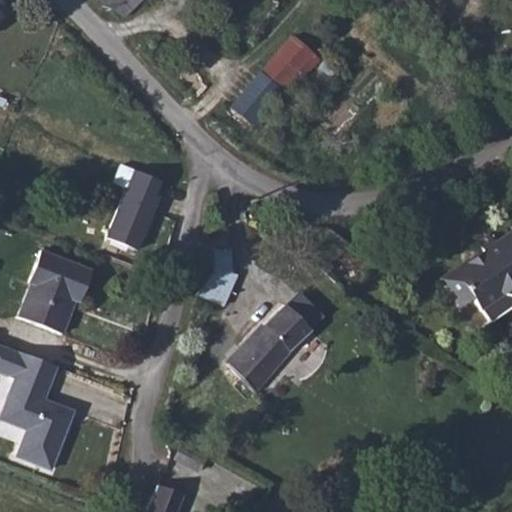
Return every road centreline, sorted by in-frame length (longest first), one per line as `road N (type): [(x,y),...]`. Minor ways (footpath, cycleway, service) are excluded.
road 1 (unclassified): [(205,155),(248,184),(346,205),(441,176),(511,130)]
road 2 (unclassified): [(132,458),(205,155)]
road 3 (unclassified): [(58,0),(205,155)]
